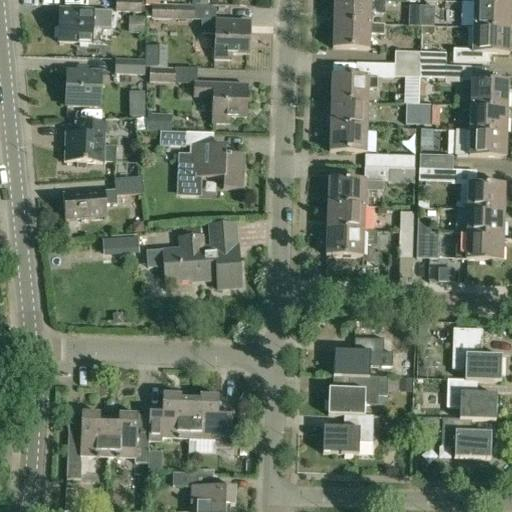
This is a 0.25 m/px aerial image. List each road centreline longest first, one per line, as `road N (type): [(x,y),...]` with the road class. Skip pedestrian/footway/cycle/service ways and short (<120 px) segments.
road 1 (tertiary): [(32,347),(0,41)]
road 2 (residential): [(278,298),(284,0)]
road 3 (residential): [(32,347),(275,356)]
road 4 (residential): [(271,494),(511,504)]
road 5 (residential): [(278,298),(511,306)]
road 6 (tertiary): [(27,511),(32,347)]
road 7 (residential): [(271,494),(275,356)]
